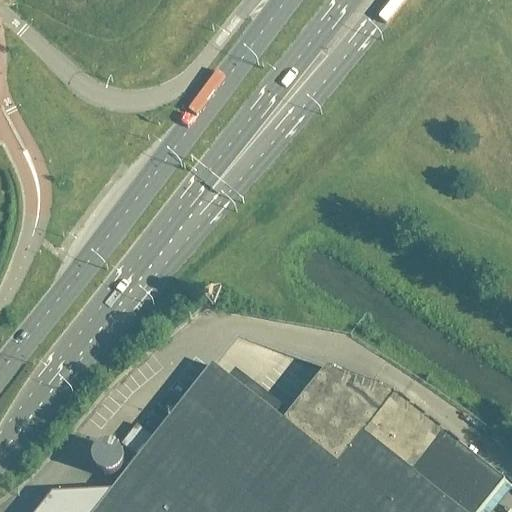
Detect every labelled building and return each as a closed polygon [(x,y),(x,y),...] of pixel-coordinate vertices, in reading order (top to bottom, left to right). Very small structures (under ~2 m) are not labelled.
[(307,364),(311,353),(295,347),(290,359),(307,364)] [(148,363),(123,386),(131,394),(156,371),(148,363)] [(52,495),(38,511),(482,511),(501,488),(502,488),(506,483),(395,395),(327,369),(284,424),(212,367),(155,440),(137,426),(121,446),(139,460),(113,491),(113,492),(86,494),(52,495)] [(139,406),(161,384),(154,377),(131,398),(139,406)] [(109,448),(108,448),(107,448),(106,448),(105,448),(104,448),(103,449),(102,449),(101,450),(100,451),(99,451),(98,452),(98,453),(97,453),(97,454),(96,454),(96,455),(95,456),(95,457),(95,458),(94,458),(94,459),(94,460),(94,461),(94,462),(94,463),(94,464),(94,465),(94,466),(94,467),(94,468),(95,469),(95,470),(96,471),(96,472),(97,473),(98,474),(99,475),(100,476),(101,476),(102,477),(103,477),(104,478),(105,478),(106,478),(107,478),(107,479),(108,479),(109,479),(110,479),(111,478),(112,478),(113,478),(114,478),(115,477),(116,477),(117,476),(118,475),(119,475),(119,474),(120,474),(120,473),(121,473),(121,472),(122,472),(122,471),(122,470),(123,470),(123,469),(123,468),(123,467),(124,467),(124,466),(124,465),(124,464),(124,463),(124,462),(124,461),(124,460),(123,459),(123,458),(123,457),(122,456),(122,455),(121,455),(121,454),(120,453),(120,452),(119,452),(119,451),(118,451),(117,450),(116,450),(115,449),(114,449),(113,448),(112,448),(111,448),(110,448),(109,448)]
